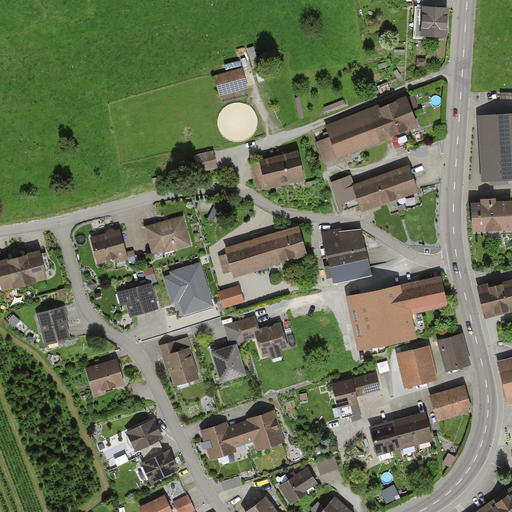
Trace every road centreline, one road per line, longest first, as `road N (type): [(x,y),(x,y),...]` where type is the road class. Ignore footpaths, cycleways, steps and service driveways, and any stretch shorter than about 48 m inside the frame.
road 1 (residential): [(222,511),(148,368),(85,308),(60,221),(172,192),(232,189),(290,215),(362,225),(422,260),(457,259)]
road 2 (secondary): [(457,259),(485,375),(486,431),(459,482),(419,511)]
road 3 (secondary): [(467,0),(457,259)]
